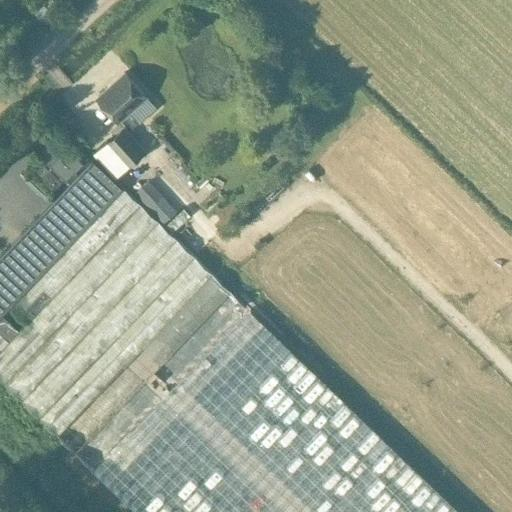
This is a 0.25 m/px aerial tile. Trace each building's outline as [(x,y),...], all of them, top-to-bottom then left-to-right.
[(125,72),(97,97),(118,120),(127,111),(138,123),(156,107),(145,95),(125,72)] [(107,139),(92,152),(114,176),(143,149),(123,128),(108,141),(107,139)] [(29,146),(38,137),(29,129),(21,137),(29,146)] [(81,160),(60,140),(43,157),(65,177),(81,160)] [(463,511),(92,157),(53,198),(27,173),(0,200),(0,246),(3,250),(0,252),(0,296),(27,322),(0,350),(0,379),(139,511),(463,511)] [(166,181),(158,188),(175,206),(182,200),(166,181)]
